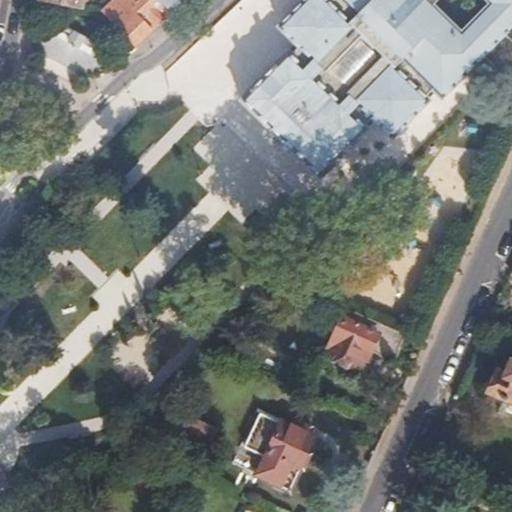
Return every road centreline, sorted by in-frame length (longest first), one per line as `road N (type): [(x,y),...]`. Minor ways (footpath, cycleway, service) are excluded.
road 1 (residential): [(511,201),(373,511)]
road 2 (residential): [(0,202),(204,0)]
